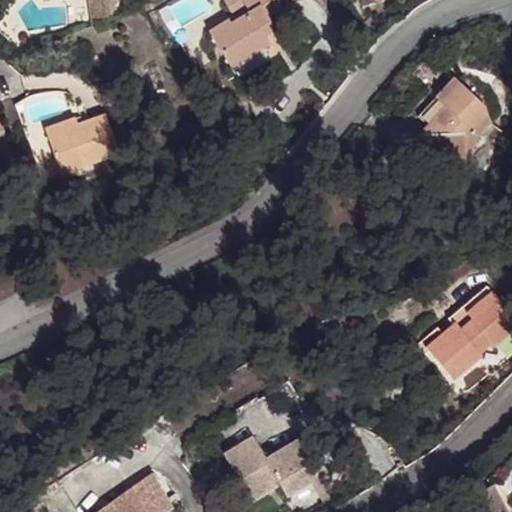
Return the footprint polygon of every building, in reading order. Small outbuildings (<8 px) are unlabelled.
[(89,0),(91,25),(103,21),(111,16),(117,8),(119,1),(118,0),(89,0)] [(245,5),(250,12),(231,24),(228,20),(209,32),(231,67),(267,44),(263,38),(275,31),(267,18),(283,8),(278,0),(223,0),(232,13),(245,5)] [(449,83),(430,104),(440,113),(410,146),(444,175),(492,121),(449,83)] [(107,114),(78,125),(47,135),(62,174),(120,153),(107,114)] [(75,117),(45,128),(47,135),(78,125),(75,117)] [(0,152),(11,149),(0,122),(0,152)] [(453,324),(456,329),(445,339),(441,334),(426,347),(455,380),(481,358),(479,355),(492,344),(494,346),(511,331),(511,315),(486,287),(448,319),(453,324)] [(453,324),(441,334),(445,339),(456,329),(453,324)] [(319,491),(330,484),(325,475),(327,473),(304,435),(265,459),(252,437),(223,454),(251,501),(279,485),(287,498),(313,482),(319,491)] [(330,484),(319,491),(320,494),(332,487),(330,484)] [(506,511),(492,486),(472,496),(480,511),(506,511)] [(146,511),(134,487),(98,511),(146,511)] [(458,511),(445,489),(419,504),(423,511),(458,511)]
